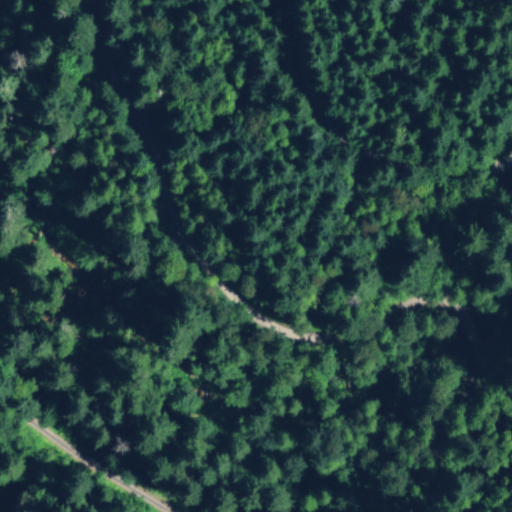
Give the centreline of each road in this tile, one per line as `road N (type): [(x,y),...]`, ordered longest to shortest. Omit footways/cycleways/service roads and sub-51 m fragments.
road 1 (track): [(0,411),(131,497),(178,511),(303,426),(303,390),(285,336),(238,318),(202,282),(131,86),(111,0)]
road 2 (track): [(511,150),(466,197),(385,153),(349,103),(304,0)]
road 3 (track): [(466,197),(416,247),(285,336)]
